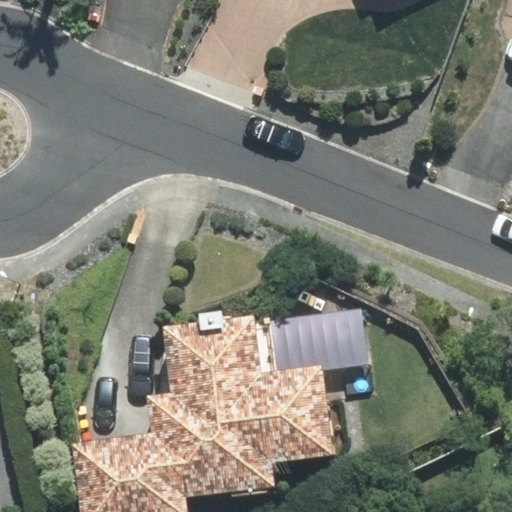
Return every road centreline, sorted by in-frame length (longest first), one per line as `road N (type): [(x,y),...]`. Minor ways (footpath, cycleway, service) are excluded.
road 1 (residential): [(167,116),(511,250)]
road 2 (residential): [(167,116),(35,210),(0,219)]
road 3 (residential): [(0,67),(167,116)]
